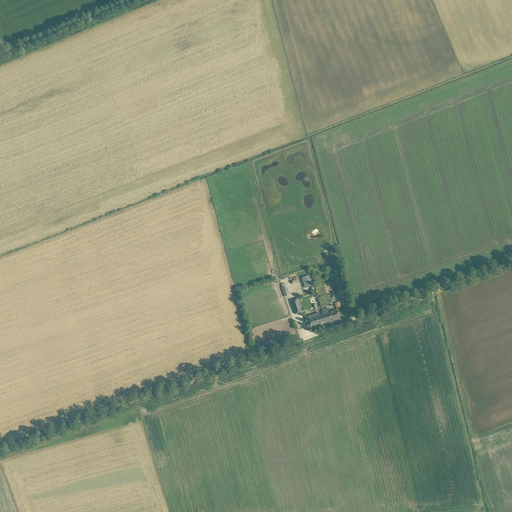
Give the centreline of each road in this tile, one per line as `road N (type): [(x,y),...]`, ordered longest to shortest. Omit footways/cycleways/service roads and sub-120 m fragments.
road 1 (track): [(306,340),(0,448)]
road 2 (unclassified): [(306,340),(511,265)]
road 3 (unclassified): [(0,57),(134,0)]
